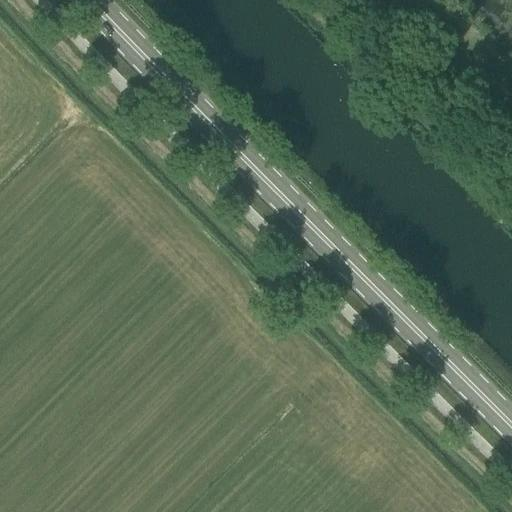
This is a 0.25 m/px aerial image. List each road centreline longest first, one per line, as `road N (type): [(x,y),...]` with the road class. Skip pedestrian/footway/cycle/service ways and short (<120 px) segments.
road 1 (primary): [(511,427),(88,0)]
road 2 (track): [(511,172),(340,0)]
